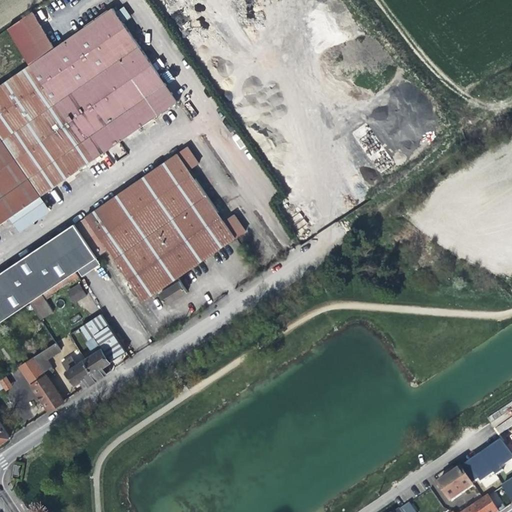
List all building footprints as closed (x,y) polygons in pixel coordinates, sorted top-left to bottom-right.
[(123,22),(116,13),(112,7),(0,84),(0,140),(39,197),(42,196),(177,101),(123,22)] [(124,7),(116,13),(123,22),(131,17),(124,7)] [(0,224),(11,217),(39,197),(0,140),(0,224)] [(187,147),(177,153),(188,169),(198,163),(187,147)] [(157,291),(167,305),(187,291),(177,277),(235,237),(224,220),(188,169),(177,153),(84,217),(142,301),(157,291)] [(42,196),(39,197),(11,217),(20,231),(51,209),(42,196)] [(233,214),(224,220),(235,237),(244,231),(233,214)] [(74,271),(78,269),(96,257),(74,223),(0,271),(0,319),(29,301),(74,271)] [(100,263),(96,257),(78,269),(82,275),(100,263)] [(29,301),(35,311),(42,307),(39,303),(78,277),(74,271),(29,301)] [(66,291),(74,303),(86,296),(79,283),(66,291)] [(84,315),(89,321),(97,316),(92,309),(84,315)] [(100,313),(97,316),(89,321),(68,335),(77,348),(85,342),(93,354),(84,359),(97,379),(111,369),(107,363),(111,361),(126,351),(100,313)] [(53,344),(34,356),(43,370),(50,366),(46,358),(58,350),(53,344)] [(46,375),(43,370),(34,356),(20,366),(32,384),(46,375)] [(78,383),(82,389),(90,383),(97,379),(84,359),(76,365),(71,358),(62,364),(75,384),(78,383)] [(63,401),(46,375),(32,384),(49,410),(63,401)] [(511,425),(511,410),(491,418),(496,432),(511,425)] [(0,442),(9,436),(0,422),(0,442)] [(449,476),(438,484),(450,502),(473,486),(460,468),(449,476)] [(485,487),(499,480),(494,472),(481,480),(485,487)] [(511,476),(500,484),(511,501),(511,500),(511,476)] [(498,511),(488,496),(464,511),(498,511)]
